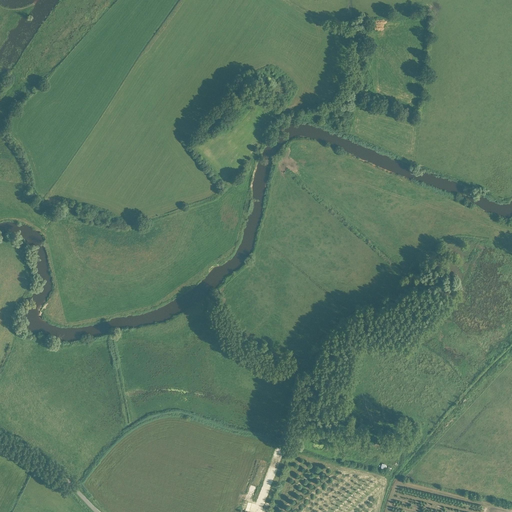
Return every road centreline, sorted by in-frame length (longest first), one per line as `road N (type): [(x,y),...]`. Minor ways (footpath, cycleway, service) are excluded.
road 1 (track): [(511,352),(482,385),(492,402),(455,444),(493,459),(484,511)]
road 2 (unclassified): [(98,511),(48,464),(0,437)]
